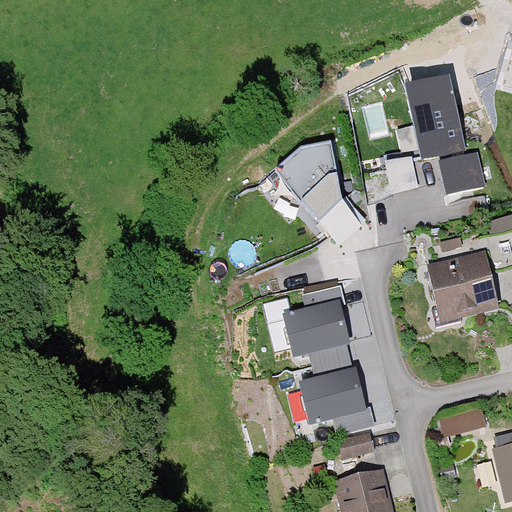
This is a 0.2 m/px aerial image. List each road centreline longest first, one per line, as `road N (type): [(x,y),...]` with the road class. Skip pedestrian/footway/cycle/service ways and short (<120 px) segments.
road 1 (track): [(505,9),(468,50),(389,60),(343,87)]
road 2 (residential): [(361,230),(398,390)]
road 3 (residential): [(398,390),(425,511)]
